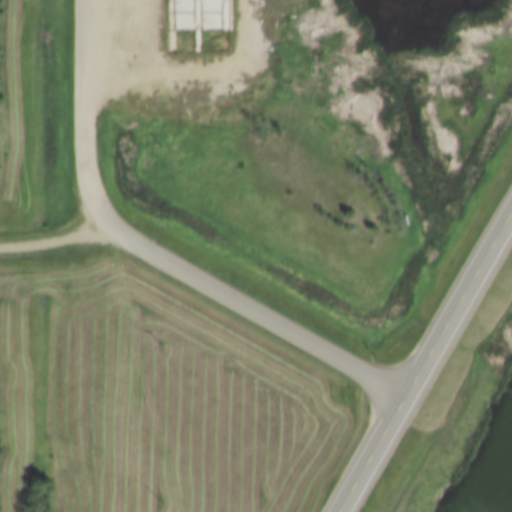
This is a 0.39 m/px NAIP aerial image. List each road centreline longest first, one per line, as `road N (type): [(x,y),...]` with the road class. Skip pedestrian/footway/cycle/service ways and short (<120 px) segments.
road 1 (residential): [(407,403),(104,226),(92,210),(87,166),(87,0)]
road 2 (trunk): [(511,221),(343,511)]
